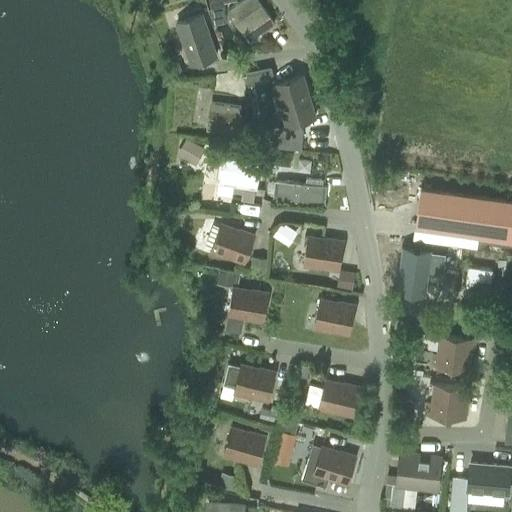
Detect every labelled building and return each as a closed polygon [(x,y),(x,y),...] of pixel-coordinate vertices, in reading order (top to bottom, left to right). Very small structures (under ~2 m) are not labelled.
[(224,7),(223,0),(208,0),(210,9),(212,9),(214,15),(224,13),(222,7),(224,7)] [(241,0),(228,10),(243,32),(249,41),(274,23),(268,15),(257,0),(241,0)] [(176,22),(191,65),(216,56),(201,14),(176,22)] [(181,74),(177,62),(168,65),(172,78),(181,74)] [(302,75),(274,83),(286,125),(314,117),(302,75)] [(211,102),(207,129),(236,133),(240,107),(211,102)] [(265,126),(262,147),(300,151),(302,130),(265,126)] [(189,139),(180,155),(195,163),(204,149),(204,148),(189,139)] [(276,151),(274,164),(290,166),(291,152),(276,151)] [(219,183),(233,185),(232,193),(241,194),(240,200),(252,202),(254,187),(255,188),(259,158),(223,153),(219,183)] [(270,165),(269,174),(279,174),(280,166),(270,165)] [(274,197),(322,202),(324,186),(276,181),(274,197)] [(414,227),(434,230),(511,240),(511,200),(420,187),(414,227)] [(282,222),(273,236),(280,241),(289,227),(282,222)] [(210,251),(224,256),(225,255),(244,262),(254,235),(221,223),(210,251)] [(338,269),(342,242),(308,236),(303,265),(318,268),(318,266),(338,269)] [(433,250),(389,258),(397,300),(427,294),(423,275),(437,272),(433,250)] [(252,257),(250,270),(265,272),(267,258),(252,257)] [(467,265),(464,289),(466,289),(487,292),(488,292),(492,269),(467,265)] [(239,333),(242,319),(242,317),(262,321),(267,293),(237,288),(239,272),(218,268),(215,284),(232,287),(228,316),(225,330),(239,333)] [(340,270),(337,287),(352,289),(355,273),(340,270)] [(354,305),(319,299),(314,328),(328,331),(328,329),(349,333),(354,305)] [(431,367),(470,371),(474,339),(435,334),(435,335),(439,336),(437,354),(432,353),(431,367)] [(240,364),(240,366),(227,363),(222,385),(234,388),(233,393),(247,396),(248,395),(268,399),(274,373),(240,364)] [(298,363),(296,374),(308,377),(310,365),(298,363)] [(332,411),(332,410),(352,415),(359,387),(324,379),(318,408),(332,411)] [(465,420),(469,388),(429,383),(429,384),(433,385),(431,403),(427,402),(425,415),(465,420)] [(404,399),(402,411),(412,412),(414,400),(404,399)] [(261,408),(259,417),(273,420),(275,411),(261,408)] [(282,419),(276,446),(290,449),(297,423),(282,419)] [(237,459),(237,457),(257,463),(265,437),(231,427),(222,455),(237,459)] [(306,460),(300,478),(317,484),(325,486),(328,477),(346,483),(355,456),(321,446),(316,463),(306,460)] [(387,474),(385,492),(387,492),(385,504),(397,505),(399,494),(401,494),(402,485),(433,489),(437,456),(400,452),(397,475),(387,474)] [(468,460),(465,489),(507,493),(510,465),(468,460)] [(222,473),(218,486),(231,490),(235,477),(222,473)]
